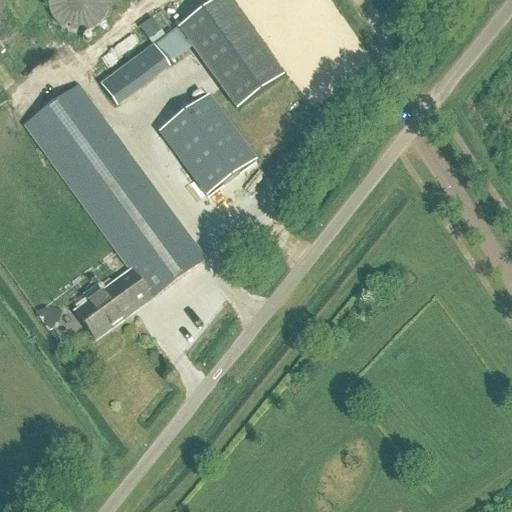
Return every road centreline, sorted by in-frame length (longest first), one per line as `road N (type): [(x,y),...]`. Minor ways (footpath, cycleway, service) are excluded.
road 1 (unclassified): [(108,511),(409,133)]
road 2 (unclassified): [(511,284),(409,133)]
road 3 (unclassified): [(409,133),(511,6)]
